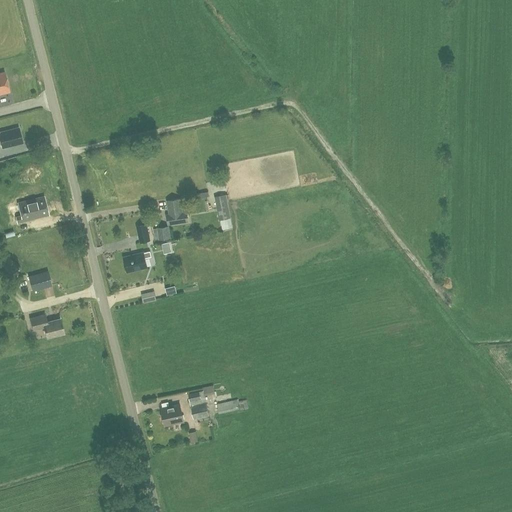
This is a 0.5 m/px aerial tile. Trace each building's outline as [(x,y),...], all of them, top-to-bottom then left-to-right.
[(0,72),(0,93),(9,91),(4,72),(0,72)] [(0,132),(0,140),(1,140),(2,147),(22,142),(18,128),(0,132)] [(219,221),(231,218),(226,195),(215,197),(219,221)] [(26,220),(48,215),(44,197),(22,202),(26,220)] [(173,214),(167,215),(168,225),(188,222),(187,211),(182,212),(180,199),(167,201),(169,211),(172,210),(173,214)] [(140,242),(149,240),(146,224),(137,226),(140,242)] [(159,240),(171,239),(169,226),(157,228),(159,240)] [(151,256),(150,251),(144,252),(143,252),(124,257),(127,272),(147,267),(145,258),(151,256)] [(9,256),(0,263),(11,276),(19,269),(9,256)] [(32,290),(52,285),(48,271),(29,276),(32,290)] [(47,322),(45,314),(30,318),(33,330),(44,327),(46,337),(64,333),(60,319),(47,322)] [(190,405),(193,419),(209,415),(204,390),(199,391),(188,394),(190,405)] [(219,414),(239,409),(237,399),(217,404),(219,414)] [(240,410),(249,408),(247,399),(238,401),(240,410)] [(165,425),(183,421),(180,404),(161,408),(165,425)] [(200,440),(198,429),(191,430),(193,441),(200,440)]
